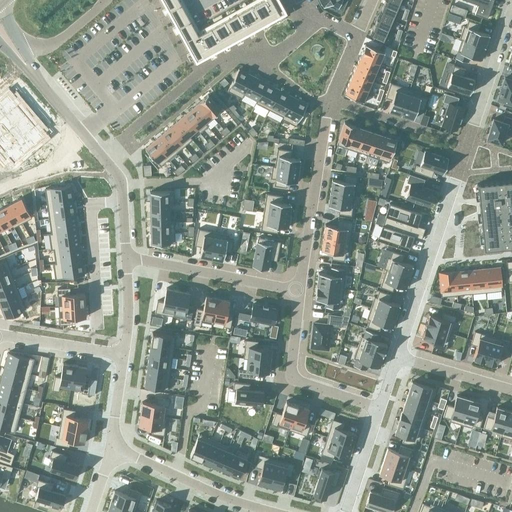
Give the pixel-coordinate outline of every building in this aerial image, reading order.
[(163,0),(196,59),(286,10),(279,0),(163,0)] [(320,0),(324,6),(328,4),(339,8),(342,0),(320,0)] [(400,0),(385,0),(383,5),(398,11),(402,2),(402,1),(400,0)] [(470,0),(479,3),(475,14),(487,18),(494,0),(470,0)] [(383,5),(379,15),(396,22),(400,11),(398,11),(383,5)] [(379,15),(375,25),(391,32),(396,22),(379,15)] [(462,39),(485,47),(489,35),(490,35),(479,31),(481,24),(468,20),(466,27),(464,26),(459,39),(462,40),(462,39)] [(375,25),(370,35),(387,42),(391,32),(375,25)] [(441,32),(439,39),(445,41),(448,34),(441,32)] [(462,39),(462,40),(456,58),(455,57),(455,58),(468,62),(470,56),(481,59),(485,47),(462,39)] [(379,63),(380,63),(384,53),(385,52),(366,44),(361,55),(379,63)] [(357,64),(378,73),(382,64),(380,63),(379,63),(361,55),(361,56),(357,64)] [(447,62),(440,83),(447,86),(448,86),(469,93),(470,93),(471,90),(473,91),(475,84),(473,83),(474,80),(474,79),(474,80),(464,76),(466,70),(454,65),(454,64),(447,62)] [(374,82),(378,73),(357,64),(353,73),(374,82)] [(239,69),(228,91),(241,98),(253,76),(239,69)] [(370,91),(374,82),(353,73),(349,82),(370,91)] [(242,98),(241,100),(253,107),(256,103),(266,83),(253,76),(241,98),(242,98)] [(511,80),(505,78),(497,101),(511,105),(511,80)] [(370,91),(349,82),(345,93),(344,93),(365,102),(370,91)] [(266,83),(256,103),(270,110),(280,90),(266,83)] [(401,115),(410,89),(391,83),(386,98),(392,100),(389,111),(401,115)] [(410,89),(401,115),(413,119),(414,119),(417,108),(424,110),(428,98),(421,95),(422,93),(410,89)] [(280,90),(270,110),(283,117),(294,97),(280,90)] [(8,93),(0,99),(0,152),(6,159),(9,157),(14,163),(45,137),(40,131),(43,128),(16,96),(13,99),(8,93)] [(457,130),(464,108),(456,105),(459,98),(446,93),(443,102),(449,104),(442,125),(457,130)] [(208,94),(200,101),(214,118),(222,111),(208,94)] [(283,117),(282,119),(296,126),(307,105),(294,97),(283,117)] [(200,101),(192,108),(195,110),(206,124),(207,124),(213,119),(214,118),(200,101)] [(233,103),(228,107),(232,112),(235,109),(237,108),(233,103)] [(191,109),(185,114),(197,129),(196,130),(199,133),(208,126),(207,124),(206,124),(195,110),(192,108),(191,109)] [(235,109),(232,112),(237,118),(240,115),(235,109)] [(185,114),(177,121),(189,136),(189,135),(196,130),(197,129),(185,114)] [(493,119),(487,139),(501,143),(507,124),(511,125),(511,118),(505,116),(503,122),(493,119)] [(177,121),(169,128),(184,146),(193,139),(189,135),(189,136),(177,121)] [(345,122),(337,145),(347,148),(355,125),(345,122)] [(355,125),(347,148),(358,152),(365,129),(355,125)] [(169,128),(161,135),(176,153),(184,146),(169,128)] [(365,129),(358,152),(369,156),(370,151),(376,132),(365,129)] [(376,132),(370,151),(379,154),(380,154),(386,136),(376,132)] [(161,135),(153,141),(168,160),(176,153),(161,135)] [(379,154),(378,159),(389,162),(397,139),(386,136),(380,154),(379,154)] [(153,141),(145,148),(161,166),(168,160),(153,141)] [(275,166),(275,167),(298,170),(300,159),(291,157),(292,151),(278,148),(275,166)] [(449,159),(425,151),(420,166),(415,164),(413,171),(429,177),(431,170),(443,174),(449,159)] [(272,166),(270,178),(275,179),(274,185),(287,187),(288,181),(297,182),(298,170),(275,167),(275,166),(272,166)] [(332,179),(330,192),(355,196),(356,188),(358,176),(345,174),(344,181),(340,180),(332,179)] [(411,184),(407,199),(429,206),(434,191),(422,187),(425,179),(410,174),(407,183),(411,184)] [(387,177),(381,194),(388,197),(394,179),(387,177)] [(382,181),(369,179),(368,185),(381,187),(382,181)] [(511,179),(477,184),(485,249),(511,246),(511,179)] [(71,185),(45,188),(47,204),(74,200),(71,185)] [(174,191),(150,191),(150,202),(169,202),(169,203),(174,202),(174,191)] [(330,192),(328,205),(339,207),(338,214),(351,216),(355,196),(330,192)] [(266,193),(263,212),(289,216),(291,204),(282,203),(283,196),(266,193)] [(21,198),(12,203),(23,223),(32,218),(21,198)] [(368,199),(367,207),(375,208),(377,201),(368,199)] [(74,200),(47,204),(49,219),(76,215),(74,200)] [(169,202),(150,202),(150,212),(170,212),(169,203),(169,202)] [(12,203),(3,207),(14,227),(23,223),(12,203)] [(378,214),(377,218),(424,234),(425,228),(417,225),(421,214),(390,203),(386,216),(378,214)] [(3,207),(0,209),(0,221),(4,229),(12,224),(13,228),(14,227),(3,207)] [(170,212),(150,212),(151,223),(170,222),(170,212)] [(263,212),(261,230),(278,233),(279,226),(288,228),(289,216),(263,212)] [(52,233),(49,233),(49,234),(78,230),(76,215),(49,219),(52,233)] [(377,218),(375,222),(383,225),(379,238),(409,248),(413,236),(422,239),(424,234),(377,218)] [(325,224),(323,237),(350,241),(353,222),(338,219),(337,226),(325,224)] [(170,222),(151,223),(151,233),(175,233),(175,222),(170,222)] [(198,229),(195,245),(202,247),(200,256),(211,258),(217,232),(198,229)] [(78,230),(49,234),(51,249),(80,245),(78,230)] [(217,232),(211,258),(223,260),(225,251),(231,253),(234,241),(227,239),(228,235),(217,232)] [(175,233),(151,233),(151,244),(175,243),(175,233)] [(258,237),(252,266),(268,270),(271,257),(277,258),(281,242),(258,237)] [(323,237),(321,250),(333,252),(331,259),(344,261),(346,254),(348,254),(350,241),(323,237)] [(80,245),(51,249),(54,249),(56,263),(53,263),(53,264),(82,260),(80,245)] [(387,257),(383,269),(386,269),(409,277),(413,265),(402,262),(404,255),(392,251),(390,258),(387,257)] [(7,259),(0,261),(0,274),(11,270),(7,259)] [(82,260),(53,264),(56,279),(84,275),(82,260)] [(319,273),(317,285),(344,289),(346,276),(343,276),(344,269),(331,267),(330,274),(319,273)] [(500,267),(484,268),(487,292),(502,291),(500,267)] [(484,268),(469,270),(472,294),(487,292),(484,268)] [(386,269),(380,287),(392,291),(395,284),(406,288),(409,277),(386,269)] [(11,270),(0,274),(0,284),(15,279),(11,270)] [(455,271),(454,271),(457,295),(472,294),(469,270),(455,271)] [(454,271),(439,273),(441,296),(457,295),(454,271)] [(15,279),(0,284),(0,295),(18,289),(15,279)] [(317,285),(315,299),(326,300),(325,307),(339,309),(340,302),(342,302),(344,289),(317,285)] [(70,288),(57,288),(59,306),(85,305),(85,293),(70,294),(70,288)] [(157,300),(155,313),(173,316),(178,290),(166,288),(164,302),(157,300)] [(18,289),(0,295),(0,304),(1,306),(22,298),(18,289)] [(178,290),(173,316),(191,320),(193,307),(187,306),(190,292),(178,290)] [(374,296),(371,308),(396,316),(400,305),(389,301),(391,295),(379,291),(377,297),(374,296)] [(197,308),(194,325),(201,326),(201,322),(213,324),(214,320),(213,320),(218,298),(206,295),(203,309),(197,308)] [(22,298),(1,306),(5,317),(26,309),(22,298)] [(218,298),(213,320),(214,320),(224,323),(224,326),(230,328),(233,316),(227,314),(230,300),(218,298)] [(239,312),(238,319),(250,321),(251,319),(273,323),(276,309),(253,304),(251,314),(239,312)] [(85,305),(59,306),(60,325),(72,324),(72,318),(86,317),(85,305)] [(371,308),(367,319),(369,320),(367,326),(380,331),(382,324),(393,328),(396,316),(371,308)] [(429,314),(426,325),(451,333),(456,316),(444,312),(442,318),(429,314)] [(314,323),(311,348),(328,349),(331,325),(341,326),(342,316),(328,314),(327,324),(314,323)] [(426,325),(422,337),(435,341),(433,347),(445,351),(451,333),(426,325)] [(362,336),(358,347),(383,356),(387,344),(376,341),(379,334),(366,330),(364,336),(362,336)] [(475,331),(471,344),(477,345),(473,358),(485,361),(492,336),(475,331)] [(153,332),(151,343),(174,346),(176,336),(153,332)] [(492,336),(485,361),(496,365),(500,352),(506,354),(509,341),(492,336)] [(246,340),(244,358),(248,359),(248,358),(270,361),(272,349),(257,347),(258,341),(246,340)] [(151,343),(149,353),(173,357),(174,346),(151,343)] [(356,359),(353,366),(366,370),(369,363),(379,367),(383,356),(358,347),(354,358),(356,359)] [(8,352),(4,367),(30,374),(34,359),(8,352)] [(149,353),(148,364),(171,368),(173,357),(149,353)] [(238,369),(238,376),(254,377),(255,371),(269,373),(270,361),(248,358),(248,359),(246,370),(238,369)] [(55,376),(52,390),(59,391),(60,385),(71,387),(75,365),(63,363),(61,377),(55,376)] [(148,364),(146,375),(169,379),(171,368),(148,364)] [(75,365),(71,387),(82,389),(82,393),(88,394),(91,379),(85,378),(87,366),(75,365)] [(4,367),(0,381),(26,388),(30,374),(4,367)] [(146,375),(144,386),(168,390),(169,379),(146,375)] [(0,381),(0,383),(0,396),(22,403),(26,388),(0,381)] [(412,381),(408,393),(432,401),(436,389),(412,381)] [(88,395),(88,397),(93,397),(96,382),(91,382),(88,395)] [(228,388),(227,400),(235,401),(237,402),(237,404),(245,405),(245,403),(262,404),(264,392),(250,390),(250,384),(234,382),(233,389),(228,388)] [(408,393),(405,402),(429,410),(432,401),(408,393)] [(447,404),(443,417),(450,419),(449,421),(461,424),(468,398),(457,395),(453,406),(447,404)] [(0,396),(0,412),(18,417),(22,403),(0,396)] [(142,402),(140,413),(163,417),(163,416),(165,405),(169,405),(170,399),(157,397),(156,404),(142,402)] [(468,398),(461,424),(472,428),(473,425),(480,427),(484,415),(477,413),(480,402),(468,398)] [(276,412),(272,424),(289,430),(298,404),(286,401),(282,414),(276,412)] [(405,402),(402,411),(426,419),(429,410),(405,402)] [(298,404),(289,430),(306,436),(310,424),(305,422),(309,408),(298,404)] [(487,416),(484,429),(501,434),(502,434),(508,410),(497,407),(494,418),(487,416)] [(63,408),(60,426),(86,431),(88,419),(74,416),(75,410),(63,408)] [(501,434),(501,436),(511,439),(511,411),(508,410),(502,434),(501,434)] [(402,411),(399,420),(423,428),(426,419),(402,411)] [(0,412),(0,428),(14,432),(18,417),(0,412)] [(140,413),(139,425),(153,427),(152,434),(164,436),(167,417),(163,416),(163,417),(140,413)] [(333,419),(327,437),(353,445),(356,434),(343,429),(345,423),(333,419)] [(399,420),(395,432),(404,436),(402,442),(414,446),(417,439),(419,440),(423,428),(399,420)] [(56,437),(55,444),(69,446),(70,440),(84,443),(86,431),(60,426),(58,437),(56,437)] [(190,456),(201,460),(210,438),(199,434),(190,456)] [(0,435),(0,459),(11,463),(14,454),(7,452),(11,439),(0,435)] [(327,437),(321,454),(333,458),(335,452),(349,456),(353,445),(327,437)] [(220,442),(210,438),(201,460),(210,464),(220,442)] [(302,438),(300,444),(307,446),(309,440),(302,438)] [(229,447),(220,442),(210,464),(220,468),(227,450),(228,451),(229,447)] [(388,448),(384,461),(407,468),(413,449),(401,445),(398,452),(388,448)] [(53,458),(49,469),(76,477),(79,465),(66,461),(68,455),(52,450),(50,457),(53,458)] [(236,454),(228,451),(227,450),(220,468),(229,472),(237,454),(236,454)] [(237,454),(229,472),(240,477),(249,455),(238,450),(236,454),(237,454)] [(258,482),(270,485),(277,460),(259,455),(256,467),(262,469),(258,482)] [(277,460),(270,485),(281,489),(285,475),(291,476),(294,464),(277,460)] [(384,461),(380,473),(390,477),(388,483),(403,488),(409,469),(407,468),(384,461)] [(0,479),(1,476),(9,479),(12,467),(0,462),(0,479)] [(318,478),(313,494),(325,498),(330,485),(336,487),(341,471),(334,469),(333,472),(322,468),(321,470),(319,470),(316,477),(318,478)] [(39,487),(35,498),(61,507),(65,494),(52,490),(54,484),(38,479),(36,486),(39,487)] [(370,491),(366,504),(389,511),(393,511),(400,493),(383,488),(381,494),(370,491)] [(114,490),(111,502),(136,510),(142,493),(130,489),(128,495),(114,490)] [(157,500),(152,511),(168,511),(171,505),(157,500)] [(111,502),(107,511),(135,511),(136,510),(111,502)] [(423,503),(419,511),(441,511),(443,508),(431,504),(430,506),(423,503)]
